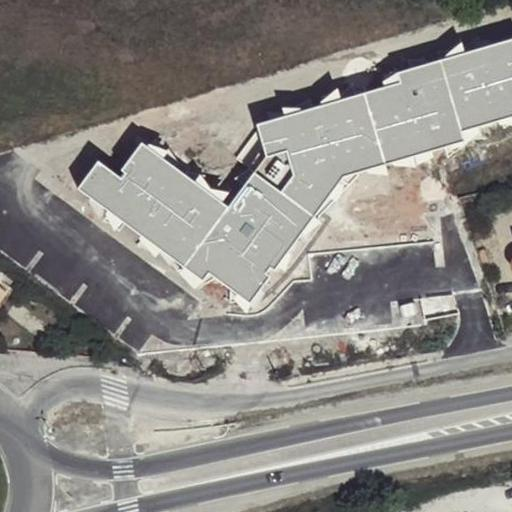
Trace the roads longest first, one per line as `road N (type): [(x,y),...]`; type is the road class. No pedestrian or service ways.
road 1 (residential): [(22,443),(33,406),(80,382),(185,408),(511,351)]
road 2 (secondary): [(511,398),(123,470),(49,457),(22,443)]
road 3 (secondary): [(119,511),(511,434)]
